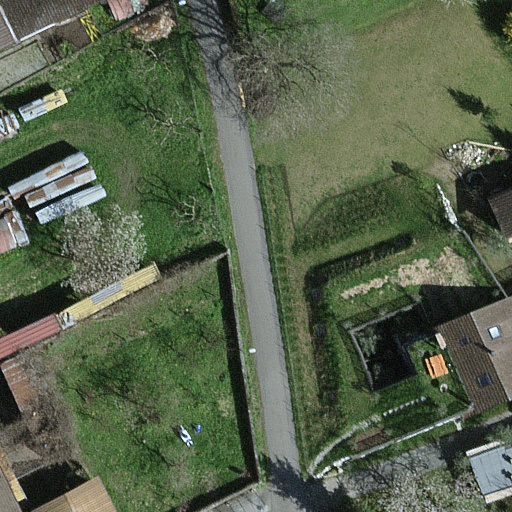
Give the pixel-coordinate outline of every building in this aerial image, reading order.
[(92,0),(0,0),(0,44),(17,37),(92,0)] [(511,230),(511,195),(496,202),(508,232),(511,230)] [(511,395),(511,303),(449,327),(479,407),(511,395)] [(112,511),(99,485),(43,511),(112,511)] [(0,511),(11,511),(0,489),(0,511)]
